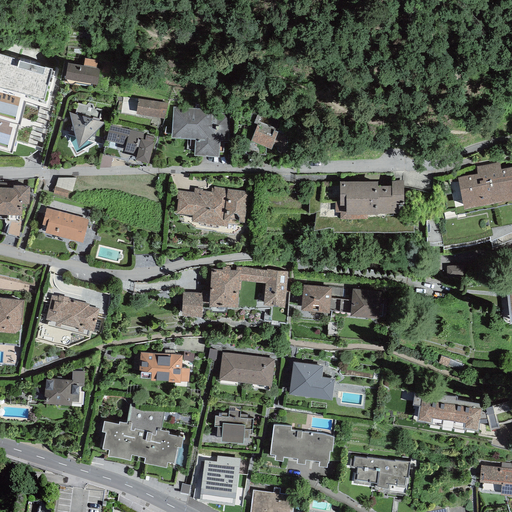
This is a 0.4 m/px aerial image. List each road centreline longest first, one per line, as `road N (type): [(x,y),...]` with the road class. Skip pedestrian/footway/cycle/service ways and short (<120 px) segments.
road 1 (residential): [(0,249),(115,275),(259,253),(428,262),(511,239)]
road 2 (residential): [(511,139),(424,164),(0,173)]
road 3 (secondary): [(182,511),(117,481),(0,444)]
